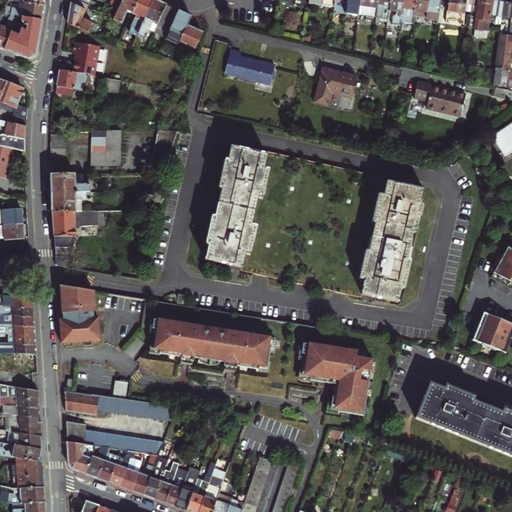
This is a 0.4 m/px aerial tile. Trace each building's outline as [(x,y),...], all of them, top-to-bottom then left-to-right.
[(72,0),(71,8),(68,24),(82,30),(88,33),(91,34),(93,29),(97,30),(100,23),(83,16),(87,5),(89,0),(72,0)] [(91,0),(89,0),(87,5),(100,11),(103,5),(91,0)] [(113,0),(110,6),(117,9),(121,0),(113,0)] [(121,0),(117,9),(111,20),(118,24),(124,12),(130,14),(136,0),(121,0)] [(128,32),(135,36),(153,0),(152,0),(136,0),(130,14),(135,17),(128,32)] [(141,38),(144,31),(147,30),(152,32),(164,6),(158,3),(153,0),(135,36),(141,38)] [(333,0),(333,6),(332,12),(345,14),(346,0),(333,0)] [(346,0),(345,14),(357,15),(358,5),(358,0),(346,0)] [(374,16),(376,8),(376,0),(358,0),(358,5),(363,5),(362,12),(364,15),(374,16)] [(376,0),(376,8),(374,16),(387,18),(388,10),(389,0),(376,0)] [(389,0),(388,10),(394,11),(394,14),(393,16),(391,24),(399,25),(399,23),(401,0),(389,0)] [(401,0),(399,23),(412,24),(413,14),(414,0),(401,0)] [(439,6),(440,0),(414,0),(413,14),(424,15),(427,19),(438,20),(439,6)] [(464,0),(440,0),(439,6),(447,7),(446,10),(463,12),(464,0)] [(464,0),(463,12),(476,14),(474,30),(487,32),(491,0),(464,0)] [(499,16),(511,18),(511,15),(511,3),(508,2),(502,1),(499,16)] [(44,7),(25,3),(24,10),(14,8),(13,10),(6,9),(4,14),(3,16),(9,17),(16,19),(17,17),(22,18),(42,21),(43,17),(44,7)] [(170,9),(164,6),(152,32),(165,38),(177,12),(170,9)] [(177,12),(165,38),(164,40),(177,47),(179,44),(186,28),(190,18),(184,15),(177,12)] [(0,48),(5,50),(12,32),(16,19),(9,17),(5,28),(0,26),(0,48)] [(38,46),(42,21),(22,18),(22,21),(24,25),(27,26),(26,31),(21,29),(19,35),(12,32),(5,50),(30,60),(36,56),(38,46)] [(186,28),(179,44),(194,50),(201,34),(194,31),(186,28)] [(496,33),(492,54),(496,55),(504,57),(505,54),(508,36),(496,33)] [(141,38),(135,36),(130,47),(136,49),(141,38)] [(76,57),(98,60),(101,44),(75,40),(74,47),(73,51),(77,52),(76,57)] [(159,50),(156,56),(171,61),(173,57),(159,50)] [(228,53),(223,76),(269,86),(273,67),(250,62),(239,59),(240,55),(228,53)] [(511,55),(505,54),(504,57),(503,63),(511,64),(511,55)] [(59,67),(72,69),(73,59),(61,57),(61,61),(59,67)] [(98,60),(76,57),(75,58),(74,58),(73,59),(72,69),(95,73),(98,60)] [(492,84),(511,87),(511,77),(500,77),(502,71),(493,69),(494,66),(490,65),(486,83),(492,84)] [(56,83),(70,86),(92,90),(95,74),(59,67),(58,75),(56,83)] [(322,69),(314,101),(327,104),(330,92),(351,97),(355,77),(337,72),(322,69)] [(120,79),(105,76),(103,88),(117,91),(120,79)] [(432,83),(433,81),(418,78),(414,95),(427,99),(426,104),(461,112),(466,91),(445,86),(432,83)] [(6,83),(0,98),(0,101),(16,108),(23,89),(14,86),(6,83)] [(56,83),(55,90),(69,92),(70,86),(56,83)] [(506,87),(492,84),(490,91),(505,95),(506,87)] [(13,116),(11,123),(25,126),(26,119),(13,116)] [(0,125),(7,127),(5,135),(25,140),(25,134),(25,126),(11,123),(0,120),(0,125)] [(511,124),(494,138),(507,157),(511,154),(511,124)] [(67,133),(51,132),(51,141),(67,141),(67,133)] [(5,135),(0,134),(0,176),(7,178),(9,169),(13,149),(25,151),(25,140),(5,135)] [(366,300),(366,297),(402,305),(406,291),(409,292),(415,263),(412,262),(419,234),(422,235),(428,206),(425,206),(428,191),(393,182),(393,180),(271,152),(271,155),(235,147),(231,161),(228,160),(221,190),(225,191),(218,216),(215,216),(207,246),(211,247),(208,262),(244,270),(244,273),(366,300)] [(172,159),(153,159),(152,167),(171,167),(172,159)] [(52,183),(52,192),(92,193),(92,183),(81,183),(78,183),(78,173),(52,173),(52,183)] [(92,193),(52,192),(53,202),(53,212),(78,212),(78,200),(92,200),(92,193)] [(0,210),(0,225),(21,224),(21,216),(21,209),(0,210)] [(56,268),(65,269),(65,259),(71,258),(70,249),(72,249),(72,238),(74,238),(74,227),(97,227),(97,212),(78,212),(53,212),(53,222),(55,249),(56,268)] [(21,224),(0,225),(0,239),(5,239),(5,240),(22,239),(22,233),(21,224)] [(496,268),(492,276),(498,279),(500,277),(509,282),(511,283),(511,250),(507,248),(502,257),(496,268)] [(492,276),(490,278),(506,287),(509,282),(500,277),(498,279),(492,276)] [(61,290),(62,314),(67,314),(68,320),(60,321),(61,344),(100,342),(99,318),(94,318),(94,312),(96,312),(95,294),(61,290)] [(0,306),(3,307),(11,307),(33,309),(33,305),(33,299),(0,295),(0,306)] [(12,316),(34,318),(34,313),(33,309),(11,307),(12,316)] [(475,335),(472,341),(482,345),(481,346),(495,351),(495,350),(505,354),(508,345),(511,335),(511,321),(510,321),(506,317),(502,315),(497,314),(491,313),(484,310),(480,320),(478,326),(475,335)] [(34,322),(34,318),(12,316),(0,315),(0,324),(4,325),(12,326),(34,327),(34,322)] [(155,335),(153,349),(152,351),(160,352),(160,355),(182,358),(181,360),(182,361),(193,362),(194,363),(194,359),(199,360),(199,362),(201,364),(204,366),(208,367),(213,368),(216,367),(219,366),(220,363),(225,364),(224,368),(225,368),(236,370),(237,370),(237,368),(259,372),(260,369),(267,370),(268,369),(270,355),(271,350),(274,351),(275,342),(275,341),(155,321),(155,322),(153,330),(156,330),(155,335)] [(35,332),(34,327),(12,326),(4,325),(0,324),(0,334),(8,334),(8,335),(35,336),(35,332)] [(35,336),(8,335),(9,344),(35,346),(35,341),(35,336)] [(35,346),(9,344),(0,343),(0,352),(36,355),(36,350),(35,346)] [(372,365),(372,363),(357,360),(357,356),(304,346),(303,350),(302,356),(305,357),(304,363),(303,373),(302,379),(311,380),(310,383),(311,383),(336,388),(333,400),(332,399),(331,405),(330,412),(338,413),(338,415),(339,415),(363,419),(370,377),(372,365)] [(302,356),(303,350),(299,349),(297,362),(304,363),(305,357),(302,356)] [(302,379),(303,373),(300,372),(298,383),(311,385),(311,383),(310,383),(311,380),(302,379)] [(443,380),(441,384),(470,396),(471,392),(455,385),(443,380)] [(470,396),(441,384),(440,387),(426,381),(413,412),(427,418),(425,422),(454,434),(455,430),(485,443),(483,446),(511,458),(511,413),(499,408),(498,412),(468,399),(470,396)] [(38,391),(15,387),(0,384),(0,397),(9,399),(8,395),(39,401),(38,396),(38,391)] [(65,398),(66,409),(97,414),(97,409),(99,396),(64,391),(65,398)] [(9,399),(0,397),(0,404),(4,405),(9,406),(17,406),(39,410),(39,405),(39,401),(8,395),(9,399)] [(176,407),(99,396),(97,409),(171,420),(176,407)] [(9,406),(4,405),(5,413),(9,414),(17,415),(40,418),(39,415),(39,410),(17,406),(9,406)] [(330,412),(331,405),(327,405),(325,415),(338,418),(339,415),(338,415),(338,413),(330,412)] [(511,409),(501,405),(499,408),(511,413),(511,409)] [(209,412),(200,411),(196,421),(204,424),(209,412)] [(18,424),(40,427),(40,424),(40,418),(17,415),(9,414),(5,413),(0,412),(0,416),(9,417),(9,423),(18,424)] [(427,418),(413,412),(411,416),(425,422),(427,418)] [(86,444),(88,431),(89,426),(67,422),(67,426),(68,442),(86,444)] [(40,431),(40,427),(18,424),(18,433),(41,437),(40,431)] [(41,437),(18,433),(0,429),(0,433),(8,435),(7,443),(11,444),(41,450),(41,444),(41,437)] [(485,443),(455,430),(454,434),(483,446),(485,443)] [(163,442),(88,431),(86,444),(98,446),(103,447),(110,447),(115,448),(122,449),(138,451),(144,452),(150,453),(155,454),(158,454),(161,448),(163,443),(163,442)] [(371,435),(368,442),(373,444),(377,435),(371,435)] [(0,455),(18,458),(42,462),(42,456),(41,450),(11,444),(11,448),(8,450),(4,450),(2,447),(3,443),(0,442),(0,455)] [(87,474),(94,456),(98,446),(86,444),(68,442),(69,455),(70,468),(87,474)] [(94,456),(87,474),(93,476),(97,478),(104,460),(107,451),(109,451),(110,447),(103,447),(98,458),(94,456)] [(149,497),(155,499),(166,469),(169,462),(161,459),(165,449),(161,448),(158,454),(143,494),(149,497)] [(114,484),(120,486),(131,458),(135,459),(138,451),(122,449),(118,458),(109,482),(114,484)] [(137,492),(143,494),(158,454),(155,454),(151,465),(148,464),(144,474),(138,472),(132,490),(137,492)] [(103,480),(109,482),(118,458),(111,455),(108,461),(104,460),(97,478),(103,480)] [(42,462),(18,458),(20,489),(44,487),(43,484),(43,472),(42,462)] [(126,488),(132,490),(138,472),(143,462),(135,459),(131,458),(120,486),(126,488)] [(261,459),(245,502),(241,511),(255,511),(274,461),(261,459)] [(166,469),(155,499),(160,500),(164,502),(171,484),(179,463),(174,461),(171,471),(166,469)] [(209,483),(198,511),(212,511),(217,500),(221,488),(223,481),(230,464),(223,461),(221,465),(217,475),(212,473),(209,483)] [(203,481),(209,483),(212,473),(215,464),(210,463),(203,481)] [(215,464),(212,473),(217,475),(221,465),(216,463),(215,464)] [(290,463),(273,511),(287,511),(304,465),(290,463)] [(0,486),(11,489),(10,478),(0,475),(0,486)] [(181,508),(186,510),(192,492),(198,476),(195,475),(193,481),(190,480),(186,490),(181,488),(175,506),(181,508)] [(183,484),(181,488),(186,490),(190,480),(188,479),(187,482),(185,485),(183,484)] [(191,511),(198,511),(209,483),(203,481),(197,494),(192,492),(186,510),(191,511)] [(171,484),(164,502),(170,504),(175,506),(181,488),(171,484)] [(0,501),(12,504),(15,504),(24,504),(44,502),(44,495),(44,487),(20,489),(13,489),(14,494),(2,492),(0,501)] [(232,498),(230,505),(227,511),(241,511),(245,502),(232,498)] [(92,511),(96,504),(90,502),(84,500),(80,511),(92,511)] [(227,511),(230,505),(217,500),(212,511),(227,511)] [(12,511),(44,511),(45,509),(44,502),(24,504),(24,510),(12,511)]
